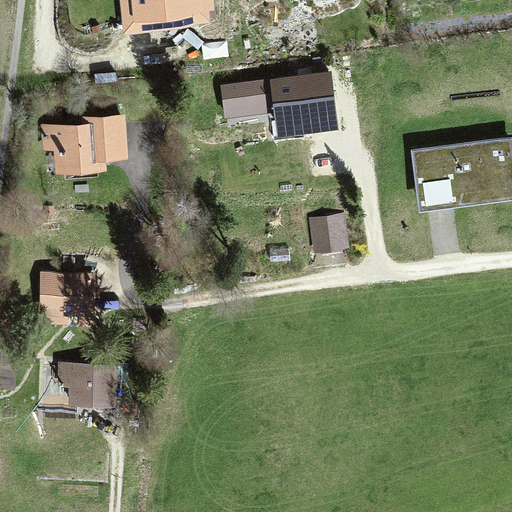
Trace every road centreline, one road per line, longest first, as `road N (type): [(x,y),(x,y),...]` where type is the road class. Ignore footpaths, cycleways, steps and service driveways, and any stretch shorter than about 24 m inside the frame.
road 1 (residential): [(106,309),(178,308),(318,282),(511,263)]
road 2 (track): [(134,511),(154,391)]
